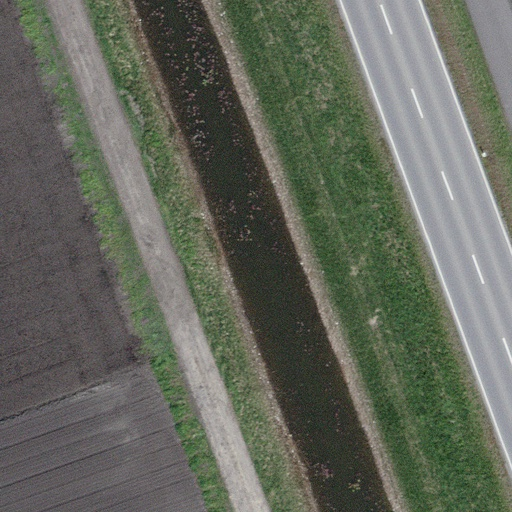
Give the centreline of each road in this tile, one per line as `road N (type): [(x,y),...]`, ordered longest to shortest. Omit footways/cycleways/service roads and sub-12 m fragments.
road 1 (track): [(250,511),(62,0)]
road 2 (primary): [(511,362),(379,0)]
